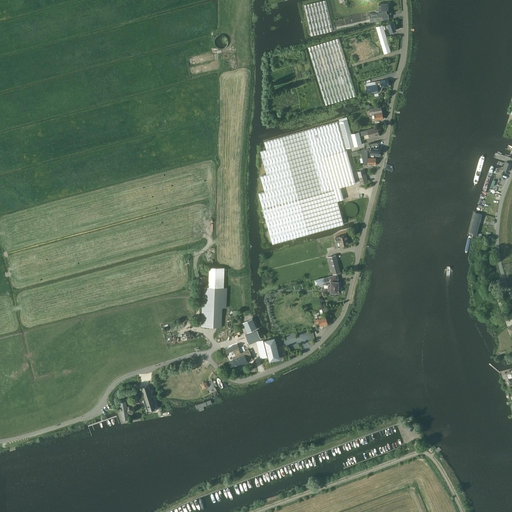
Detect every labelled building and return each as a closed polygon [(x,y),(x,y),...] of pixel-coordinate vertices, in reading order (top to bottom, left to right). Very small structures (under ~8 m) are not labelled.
[(304,5),(311,35),(333,30),(326,0),(304,5)] [(378,12),(368,14),(369,22),(382,20),(382,18),(388,17),(387,14),(386,14),(385,9),(388,9),(387,3),(380,4),(380,6),(380,10),(381,10),(381,12),(378,12)] [(382,25),(375,27),(376,28),(384,54),(390,52),(384,30),(388,29),(389,32),(396,30),(393,22),(387,24),(387,25),(383,26),(382,25)] [(229,43),(229,42),(229,41),(228,39),(228,38),(227,37),(226,36),(224,35),(222,34),(221,34),(219,34),(218,35),(217,35),(215,36),(214,38),(213,39),(213,40),(212,42),(213,44),(213,45),(214,47),(215,48),(216,49),(217,50),(219,51),(220,51),(222,51),(224,50),(225,49),(227,48),(228,47),(228,46),(229,44),(229,43)] [(339,38),(308,47),(325,105),(356,96),(352,82),(339,39),(339,38)] [(374,94),(378,93),(380,92),(381,89),(382,87),(389,86),(388,79),(380,80),(380,81),(375,81),(375,85),(366,86),(367,93),(374,92),(374,94)] [(373,114),(375,120),(383,119),(381,106),(369,109),(370,115),(373,114)] [(339,121),(346,148),(362,144),(360,136),(359,132),(351,133),(347,119),(339,121)] [(260,176),(264,191),(258,193),(272,244),(344,224),(337,201),(343,199),(340,187),(356,183),(346,148),(339,121),(338,121),(264,141),(266,149),(260,151),(266,174),(260,176)] [(379,135),(377,127),(367,130),(359,132),(360,136),(368,134),(369,137),(379,135)] [(368,144),(367,146),(367,148),(368,148),(369,148),(369,147),(371,148),(370,154),(379,155),(379,148),(379,147),(376,146),(375,142),(369,144),(368,144)] [(375,165),(375,158),(367,158),(367,149),(367,148),(361,150),(362,159),(363,164),(367,164),(367,165),(375,165)] [(506,162),(503,170),(508,172),(511,164),(506,162)] [(488,191),(495,168),(490,166),(483,189),(488,191)] [(364,169),(357,172),(361,185),(368,183),(364,169)] [(358,212),(358,211),(358,209),(357,208),(357,206),(356,205),(355,204),(353,203),(352,203),(350,202),(349,202),(347,203),(346,203),(345,204),(344,205),(343,206),(342,208),(342,209),(342,211),(342,212),(342,214),(343,215),(344,216),(345,217),(347,218),(348,218),(350,218),(351,218),(353,218),(354,217),(355,216),(356,215),(357,214),(358,212)] [(348,245),(346,235),(336,237),(337,241),(338,240),(340,247),(348,245)] [(336,255),(328,257),(332,274),(341,272),(336,255)] [(201,326),(221,327),(222,307),(226,307),(227,288),(224,287),(224,267),(209,267),(208,287),(203,286),(201,326)] [(329,281),(331,281),(331,284),(328,284),(328,290),(331,290),(331,292),(330,292),(332,293),(334,294),(337,294),(339,292),(338,292),(338,290),(340,290),(341,284),(338,284),(338,282),(338,279),(337,275),(328,277),(329,281)] [(326,316),(322,317),(321,315),(317,316),(318,319),(314,320),(315,323),(319,322),(320,326),(328,323),(326,316)] [(252,318),(244,322),(246,327),(245,327),(247,333),(257,329),(252,318)] [(261,338),(257,329),(245,335),(249,344),(261,338)] [(270,361),(279,358),(276,345),(274,338),(265,340),(270,361)] [(231,348),(230,349),(232,353),(241,349),(239,345),(231,348)] [(234,359),(229,361),(232,367),(232,369),(237,367),(241,365),(241,366),(244,364),(247,362),(247,361),(252,359),(249,352),(247,353),(244,355),(243,352),(232,357),(234,359)] [(153,378),(148,380),(152,390),(157,389),(153,378)] [(146,399),(144,400),(145,403),(147,403),(149,409),(154,408),(152,400),(150,401),(149,399),(151,398),(149,391),(144,393),(146,399)] [(196,405),(197,409),(198,413),(205,410),(203,407),(211,404),(210,400),(196,405)] [(129,419),(126,402),(120,402),(123,420),(129,419)]
